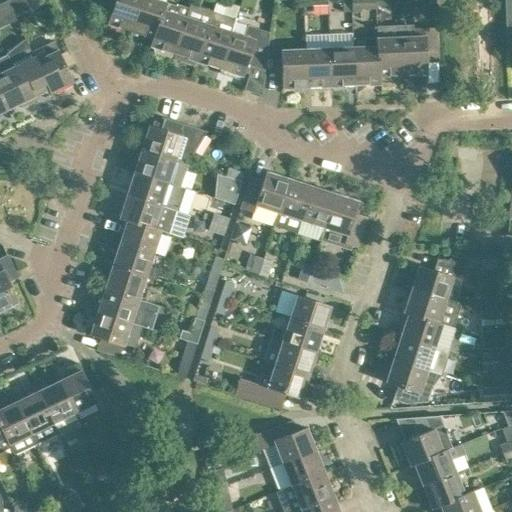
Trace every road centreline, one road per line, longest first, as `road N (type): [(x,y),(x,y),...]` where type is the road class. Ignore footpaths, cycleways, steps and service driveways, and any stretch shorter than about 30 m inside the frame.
road 1 (residential): [(0,348),(46,322),(115,91),(161,84),(240,109),(261,137),(398,176)]
road 2 (residential): [(369,511),(334,414),(355,310),(373,298),(383,267),(377,244),(398,176)]
road 3 (residential): [(511,112),(437,116),(398,176)]
